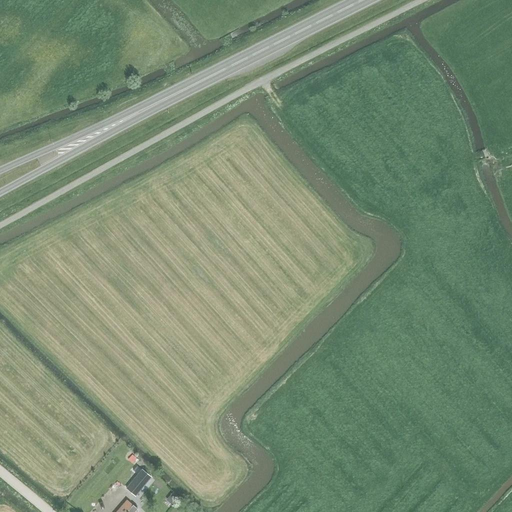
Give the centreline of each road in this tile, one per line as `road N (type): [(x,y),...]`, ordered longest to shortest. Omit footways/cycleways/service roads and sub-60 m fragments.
road 1 (unclassified): [(0,225),(422,0)]
road 2 (trunk): [(135,114),(362,0)]
road 3 (trunk): [(0,192),(135,114)]
road 4 (trunk): [(135,114),(0,171)]
